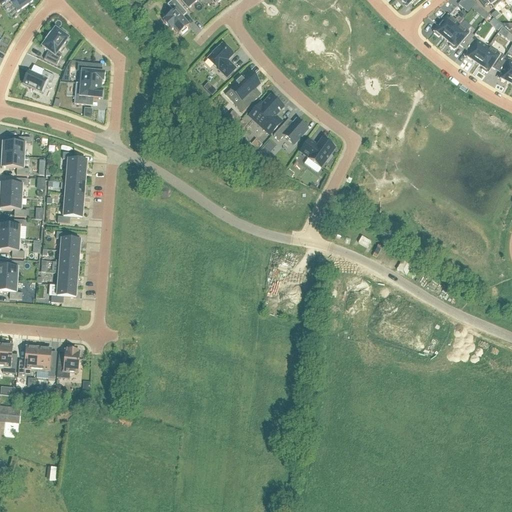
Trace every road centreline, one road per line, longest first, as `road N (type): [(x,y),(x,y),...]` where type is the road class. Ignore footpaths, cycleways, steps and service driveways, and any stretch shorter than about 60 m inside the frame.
road 1 (residential): [(314,472),(304,506),(294,510),(98,428),(97,337)]
road 2 (residential): [(310,243),(353,141),(294,95),(229,17)]
road 3 (residential): [(480,324),(436,511)]
road 4 (residential): [(97,337),(112,147)]
road 5 (residential): [(56,1),(119,60),(113,142)]
road 6 (residential): [(315,412),(348,255)]
road 7 (residential): [(112,147),(248,229)]
road 8 (residential): [(234,378),(248,229)]
road 9 (residential): [(348,255),(480,324)]
road 10 (residential): [(234,378),(140,340),(97,337)]
road 11 (residential): [(511,108),(402,33)]
